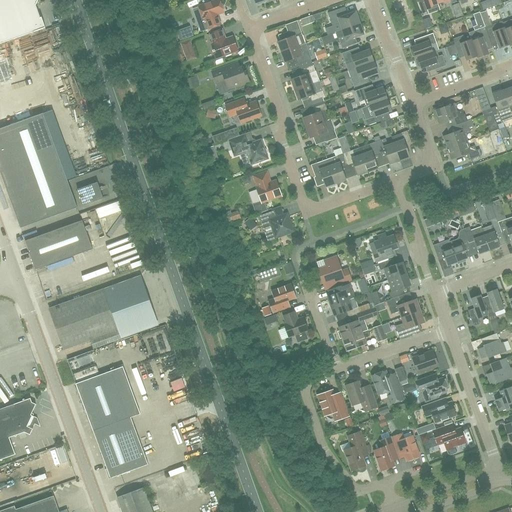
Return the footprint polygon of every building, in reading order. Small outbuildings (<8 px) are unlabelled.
[(0,0),(0,43),(45,28),(42,17),(40,18),(36,5),(38,0),(0,0)] [(199,7),(193,9),(198,21),(202,31),(209,28),(220,25),(221,24),(217,14),(224,12),(219,0),(215,0),(199,6),(199,7)] [(423,0),(418,2),(422,14),(428,12),(426,7),(438,3),(436,0),(423,0)] [(500,3),(499,0),(489,0),(480,3),(483,10),(500,3)] [(341,8),(328,13),(335,33),(336,32),(360,24),(356,11),(344,16),(341,8)] [(475,34),(470,36),(471,40),(478,58),(489,54),(487,50),(484,42),(490,40),(485,27),(480,12),(473,14),(477,25),(478,29),(474,31),(475,34)] [(422,20),(425,29),(433,26),(429,18),(422,20)] [(502,21),(511,46),(511,45),(511,19),(503,23),(502,21)] [(305,44),(297,21),(285,25),(290,38),(278,42),(281,52),(298,46),(299,46),(305,44)] [(511,46),(502,21),(485,27),(490,40),(490,39),(489,38),(495,36),(499,48),(510,45),(510,46),(511,46)] [(360,24),(336,32),(342,49),(353,45),(351,39),(364,34),(360,24)] [(180,41),(193,36),(190,26),(176,31),(180,41)] [(238,51),(233,36),(225,39),(222,29),(210,33),(213,43),(212,44),(214,50),(213,50),(216,58),(225,55),(226,57),(231,55),(231,53),(238,51)] [(422,37),(424,43),(412,47),(413,49),(411,51),(413,55),(416,57),(416,58),(436,51),(436,50),(439,49),(433,33),(422,37)] [(471,40),(466,42),(463,35),(453,39),(456,50),(462,48),(467,60),(477,56),(478,58),(471,40)] [(196,57),(190,40),(180,43),(187,61),(196,57)] [(298,46),(281,52),(285,62),(297,58),(299,64),(311,59),(305,44),(299,46),(298,46)] [(342,53),(348,71),(374,61),(370,50),(357,54),(355,48),(342,53)] [(326,57),(324,50),(315,53),(317,60),(326,57)] [(433,64),(435,69),(446,66),(442,55),(438,56),(436,51),(416,58),(417,58),(418,59),(416,61),(418,65),(421,67),(421,68),(433,64)] [(378,73),(374,61),(348,71),(354,88),(367,83),(365,78),(378,73)] [(238,62),(212,72),(216,84),(221,82),(225,93),(236,90),(234,86),(249,81),(244,67),(240,68),(238,62)] [(291,79),(295,90),(319,81),(313,65),(301,69),(303,75),(291,79)] [(193,77),(185,80),(188,90),(196,87),(193,77)] [(319,81),(295,90),(299,100),(311,95),(313,101),(325,97),(319,81)] [(366,107),(369,105),(387,99),(383,87),(370,92),(368,86),(355,91),(359,102),(364,101),(366,107)] [(511,87),(503,90),(511,112),(511,111),(511,87)] [(511,115),(511,112),(503,90),(502,91),(502,89),(492,92),(493,94),(492,94),(499,113),(493,115),(497,125),(511,119),(511,115)] [(247,105),(245,99),(226,105),(230,117),(238,114),(241,122),(261,115),(256,102),(247,105)] [(392,111),(387,99),(369,105),(371,112),(364,115),(368,126),(381,121),(379,115),(392,111)] [(303,118),(307,128),(324,122),(326,128),(333,125),(331,119),(327,120),(324,110),(327,109),(325,103),(313,108),(315,113),(303,118)] [(456,125),(468,121),(465,114),(464,114),(462,110),(456,112),(454,104),(435,111),(439,123),(454,118),(456,125)] [(0,170),(4,181),(60,160),(43,113),(0,128),(0,170)] [(471,120),(468,121),(456,125),(458,131),(444,136),(448,148),(467,141),(464,134),(470,132),(468,128),(474,126),(471,120)] [(495,121),(487,124),(490,132),(498,129),(495,121)] [(324,122),(307,128),(310,138),(322,134),(324,140),(336,135),(333,125),(326,128),(324,122)] [(394,143),(400,160),(410,157),(406,145),(411,142),(407,131),(401,133),(401,134),(392,137),(394,143)] [(234,157),(247,152),(250,162),(256,160),(260,162),(268,159),(267,156),(268,154),(266,149),(264,148),(261,139),(245,145),(241,135),(228,140),(234,157)] [(385,138),(375,142),(379,154),(385,152),(390,164),(400,160),(394,143),(388,145),(385,138)] [(467,141),(448,148),(452,159),(467,154),(469,160),(482,155),(480,149),(476,150),(475,146),(469,148),(467,141)] [(375,142),(359,148),(368,172),(378,168),(374,156),(379,154),(375,142)] [(503,144),(495,147),(498,156),(507,153),(503,144)] [(207,155),(215,152),(213,146),(206,148),(205,149),(207,155)] [(359,148),(343,153),(347,165),(353,163),(358,175),(368,172),(359,148)] [(327,159),(336,183),(346,179),(342,167),(347,165),(343,153),(333,157),(327,159)] [(336,183),(327,159),(311,165),(315,177),(321,175),(326,187),(326,186),(328,188),(335,186),(335,183),(336,183)] [(60,160),(4,181),(21,228),(78,207),(60,160)] [(281,195),(276,181),(270,183),(266,172),(254,176),(258,188),(256,188),(261,202),(281,195)] [(97,182),(77,189),(83,206),(103,199),(97,182)] [(275,238),(294,232),(287,213),(274,217),(272,211),(260,215),(262,222),(269,220),(275,238)] [(448,222),(464,217),(463,212),(446,217),(448,222)] [(511,216),(498,222),(497,220),(502,233),(502,235),(508,233),(511,243),(511,242),(511,216)] [(257,226),(250,218),(244,223),(251,231),(257,226)] [(490,250),(500,247),(496,235),(502,233),(497,220),(496,218),(490,220),(492,225),(482,228),(490,250)] [(36,270),(93,249),(82,220),(25,241),(36,270)] [(481,227),(476,229),(471,230),(469,227),(464,229),(469,243),(474,241),(479,254),(490,250),(482,228),(482,229),(481,227)] [(465,259),(468,258),(463,244),(468,242),(469,243),(464,229),(460,230),(458,234),(460,238),(457,240),(456,242),(457,245),(452,247),(457,262),(457,265),(466,261),(465,259)] [(396,255),(394,249),(398,248),(393,235),(387,238),(385,233),(377,236),(379,241),(374,242),(370,244),(374,255),(376,262),(388,258),(396,255)] [(362,242),(361,241),(360,238),(352,241),(354,249),(360,247),(362,242)] [(457,262),(452,247),(449,239),(433,245),(438,260),(444,258),(447,266),(457,262)] [(324,260),(317,262),(319,269),(318,269),(319,270),(320,270),(324,282),(323,283),(336,279),(338,284),(351,280),(347,269),(341,271),(341,269),(339,263),(338,263),(336,263),(334,257),(325,260),(324,260)] [(388,280),(407,274),(403,262),(394,265),(391,259),(378,263),(380,270),(384,269),(388,280)] [(281,275),(278,267),(269,270),(272,279),(281,275)] [(407,274),(388,280),(392,291),(388,293),(391,299),(386,301),(398,297),(398,296),(404,294),(402,288),(411,285),(407,274)] [(64,350),(91,340),(94,348),(158,325),(140,276),(49,309),(64,350)] [(331,306),(355,298),(349,283),(327,290),(329,296),(328,296),(331,306)] [(288,301),(296,298),(291,284),(271,291),(274,298),(268,301),(273,313),(290,307),(288,301)] [(491,304),(485,307),(488,315),(490,320),(496,318),(494,312),(504,309),(497,289),(487,292),(491,304)] [(478,318),(488,315),(485,307),(481,295),(470,298),(475,310),(469,312),(474,326),(480,324),(478,318)] [(398,297),(386,301),(391,314),(400,311),(402,317),(420,311),(416,299),(401,305),(398,297)] [(355,298),(331,306),(335,316),(346,312),(348,317),(360,313),(355,298)] [(268,306),(267,306),(266,303),(261,304),(263,308),(262,308),(264,316),(271,314),(268,306)] [(360,313),(357,314),(360,320),(360,321),(364,320),(373,317),(370,309),(360,313)] [(305,331),(308,330),(303,317),(298,319),(295,311),(283,316),(286,323),(284,324),(289,337),(294,335),(305,331)] [(420,311),(402,317),(404,323),(395,326),(400,339),(412,334),(409,327),(424,322),(420,311)] [(276,314),(263,319),(266,326),(279,321),(276,314)] [(342,338),(343,339),(362,332),(368,330),(365,322),(359,324),(358,321),(339,327),(340,331),(338,332),(340,338),(342,338)] [(378,341),(386,339),(381,325),(374,328),(378,341)] [(305,331),(294,335),(297,343),(308,339),(305,331)] [(362,332),(343,339),(347,350),(366,344),(362,332)] [(506,351),(503,342),(501,343),(497,333),(481,339),(483,347),(478,349),(481,359),(487,356),(488,358),(494,356),(495,360),(501,358),(499,354),(506,351)] [(433,351),(413,358),(418,372),(438,365),(433,351)] [(510,368),(506,358),(490,364),(493,372),(487,374),(490,384),(496,381),(497,383),(511,377),(511,367),(510,368)] [(93,431),(140,414),(123,366),(76,384),(93,431)] [(407,379),(402,366),(395,369),(399,382),(407,379)] [(391,404),(403,399),(394,373),(387,376),(385,371),(382,372),(380,371),(376,373),(375,375),(372,376),(379,394),(386,392),(391,404)] [(442,378),(438,380),(435,374),(427,376),(415,381),(420,392),(421,392),(425,403),(439,398),(438,394),(447,391),(446,389),(449,388),(446,379),(443,380),(442,378)] [(370,385),(361,388),(359,381),(345,386),(352,405),(362,402),(365,411),(377,407),(370,385)] [(511,386),(499,391),(502,399),(495,401),(499,411),(506,409),(507,411),(511,409),(511,386)] [(336,420),(348,416),(343,403),(340,392),(334,394),(332,390),(318,395),(325,415),(333,413),(336,420)] [(32,402),(30,398),(0,408),(0,459),(15,454),(9,437),(24,432),(29,434),(30,434),(38,418),(33,415),(34,413),(32,413),(36,404),(32,402)] [(436,401),(422,406),(426,417),(433,415),(435,422),(456,415),(454,411),(456,410),(454,405),(453,406),(451,402),(447,404),(438,407),(436,401)] [(392,413),(384,416),(387,422),(394,419),(392,413)] [(140,414),(93,431),(111,478),(148,464),(145,455),(154,451),(140,414)] [(353,426),(350,418),(345,420),(348,428),(353,426)] [(435,429),(434,424),(416,431),(418,435),(435,429)] [(443,427),(420,436),(424,449),(444,442),(446,449),(447,449),(448,454),(450,455),(456,453),(457,451),(455,446),(465,442),(461,428),(455,430),(452,424),(444,427),(443,427)] [(360,432),(354,434),(347,436),(349,442),(340,446),(342,452),(344,451),(351,471),(365,466),(362,457),(368,455),(360,432)] [(419,456),(420,456),(412,436),(404,439),(402,433),(392,437),(399,459),(405,457),(407,461),(407,460),(419,456)] [(381,470),(394,466),(392,461),(398,459),(391,437),(380,441),(383,448),(374,451),(381,470)] [(46,474),(34,478),(36,482),(47,478),(46,474)] [(152,511),(144,487),(118,497),(123,511),(152,511)] [(67,511),(66,511),(59,511),(54,496),(15,509),(14,506),(0,511),(67,511)]
